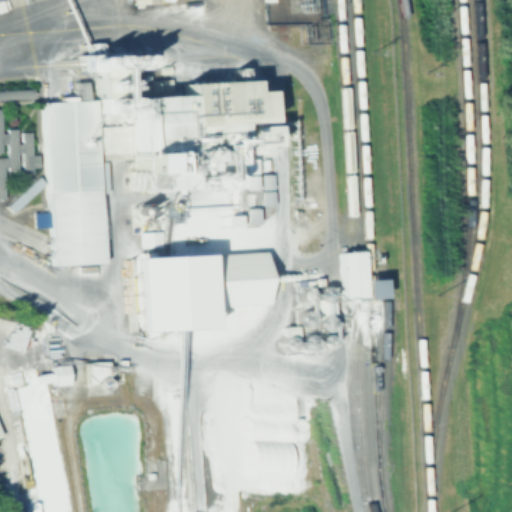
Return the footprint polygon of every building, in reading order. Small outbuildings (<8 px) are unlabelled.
[(38,102),(49,264),(100,261),(93,158),(236,149),(234,124),(260,122),(258,90),(246,91),(245,80),(182,84),(183,93),(38,102)] [(0,99),(30,100),(30,91),(0,90),(0,99)] [(0,133),(0,199),(2,200),(1,171),(36,171),(36,156),(29,156),(29,133),(0,133)] [(261,248),(147,253),(150,324),(264,319),(261,248)] [(336,251),(359,250),(361,295),(338,296),(336,251)] [(48,366),(64,364),(66,384),(49,385),(48,366)]
